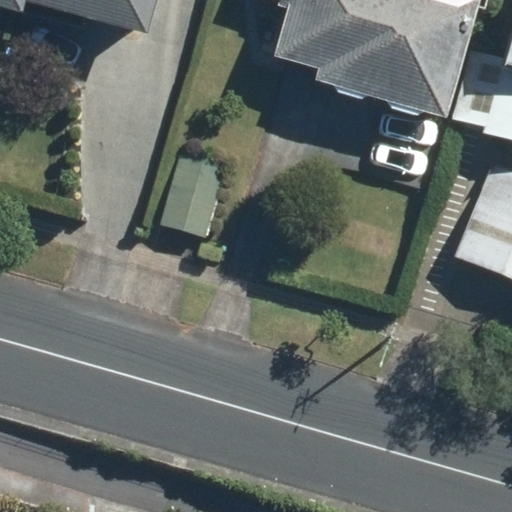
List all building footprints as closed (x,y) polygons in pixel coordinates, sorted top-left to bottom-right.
[(0,0),(0,13),(19,19),(24,2),(144,38),(155,0),(0,0)] [(308,85),(441,123),(476,0),(262,0),(286,7),(270,60),(312,71),(308,85)] [(511,26),(478,137),(511,147),(511,26)] [(177,147),(151,225),(201,242),(227,164),(177,147)] [(447,262),(511,289),(511,167),(491,158),(447,262)]
